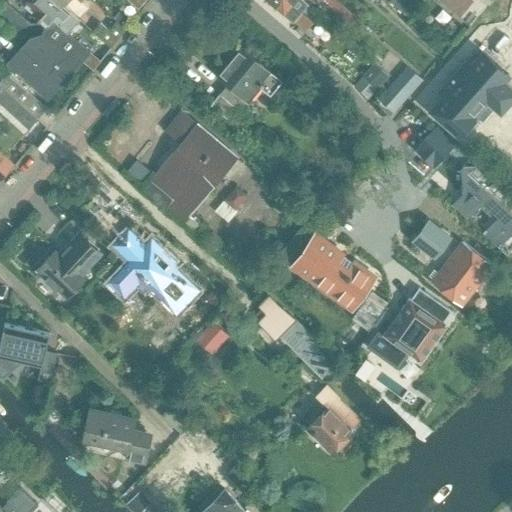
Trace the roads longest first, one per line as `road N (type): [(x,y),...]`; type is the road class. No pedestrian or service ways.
road 1 (residential): [(242,0),(387,126),(403,189),(363,242),(383,265)]
road 2 (residential): [(0,208),(173,0)]
road 3 (residential): [(173,438),(0,272)]
